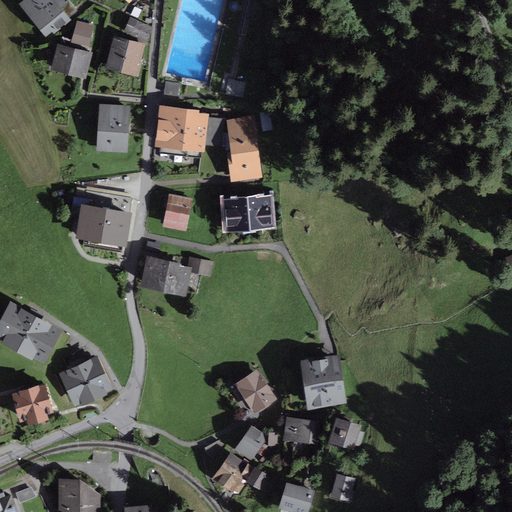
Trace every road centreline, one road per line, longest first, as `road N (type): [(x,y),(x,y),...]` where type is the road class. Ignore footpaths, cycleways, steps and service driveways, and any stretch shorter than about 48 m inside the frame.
road 1 (residential): [(126,413),(138,367),(130,287),(164,0)]
road 2 (track): [(332,342),(279,246),(211,248),(138,235)]
road 3 (track): [(441,0),(412,61),(385,48),(360,0)]
road 4 (residential): [(0,460),(126,413)]
